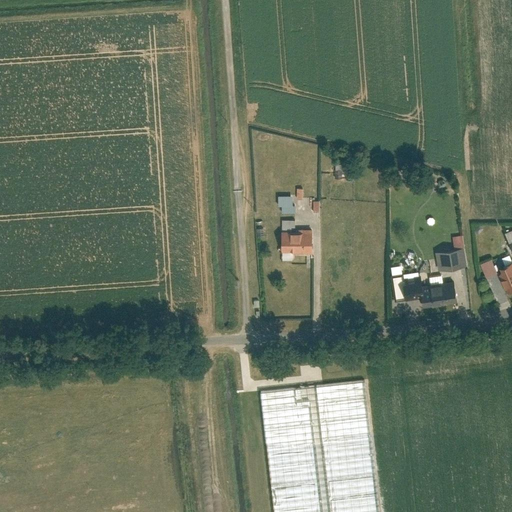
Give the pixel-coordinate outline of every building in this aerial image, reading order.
[(337,168),(337,177),(347,177),(347,160),(334,160),(334,168),(337,168)] [(295,195),(281,195),(281,206),(295,206),(295,195)] [(298,230),(298,219),(285,219),(285,230),(298,230)] [(298,230),(285,230),(286,252),(315,252),(314,230),(298,230)] [(455,237),(456,249),(466,248),(464,236),(455,237)] [(440,252),(443,269),(469,266),(466,248),(456,249),(440,252)] [(493,259),(483,263),(488,277),(499,273),(493,259)] [(511,259),(498,266),(509,291),(511,290),(511,259)] [(406,273),(394,275),(398,299),(408,297),(408,299),(427,296),(425,286),(424,277),(407,279),(406,273)] [(456,281),(425,286),(427,296),(428,306),(459,301),(456,281)] [(365,378),(261,391),(273,487),(376,475),(365,378)]
